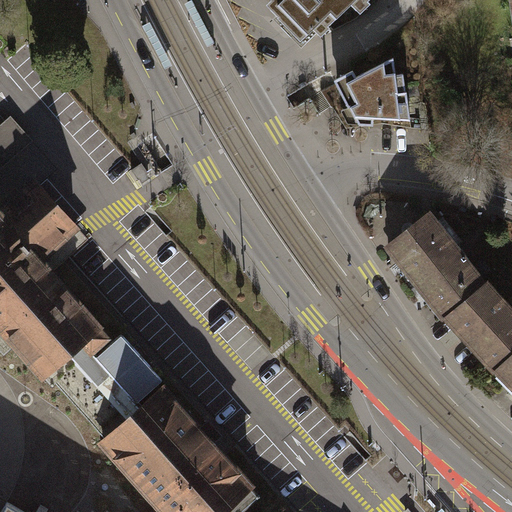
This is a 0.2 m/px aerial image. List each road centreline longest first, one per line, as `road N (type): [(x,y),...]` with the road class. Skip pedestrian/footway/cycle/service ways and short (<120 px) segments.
road 1 (secondary): [(114,0),(208,171),(283,283),(352,352),(406,373)]
road 2 (secondary): [(406,373),(378,284),(306,176)]
road 3 (residential): [(306,176),(374,167),(511,196)]
road 4 (secondary): [(306,176),(205,0)]
